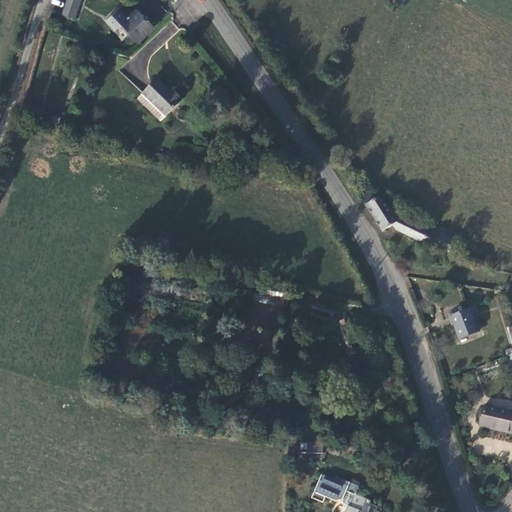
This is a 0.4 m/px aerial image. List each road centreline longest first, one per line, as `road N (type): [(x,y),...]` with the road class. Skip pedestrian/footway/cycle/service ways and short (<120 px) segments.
road 1 (secondary): [(470,511),(390,286),(352,210),(211,0)]
road 2 (unclassified): [(43,0),(0,133)]
